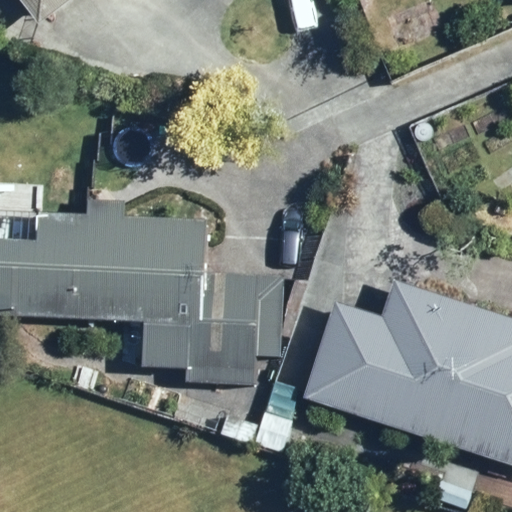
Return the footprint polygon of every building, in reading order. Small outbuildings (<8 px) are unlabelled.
[(13,0),(31,22),(60,0),(13,0)] [(424,0),(419,0),(382,17),(396,49),(438,31),(424,0)] [(134,368),(178,369),(178,384),(248,386),(249,356),(272,357),(275,276),(196,274),(197,221),(116,219),(116,208),(88,207),(88,218),(29,217),(28,243),(0,241),(0,318),(136,322),(134,368)] [(296,398),(511,469),(511,321),(387,280),(375,317),(328,301),(296,398)] [(261,414),(251,445),(276,454),(287,422),(261,414)] [(216,436),(245,445),(251,425),(222,416),(216,436)] [(434,483),(429,499),(458,508),(463,493),(434,483)]
